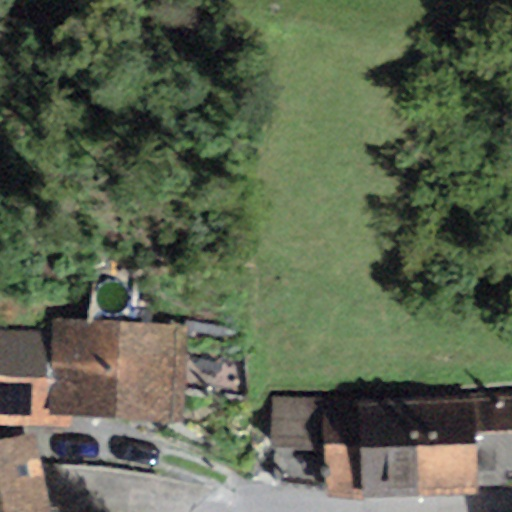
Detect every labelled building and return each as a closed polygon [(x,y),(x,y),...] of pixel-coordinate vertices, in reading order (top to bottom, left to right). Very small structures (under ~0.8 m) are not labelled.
[(186,329),(53,321),(52,334),(47,414),(71,415),(180,422),(186,329)] [(47,414),(52,334),(0,331),(0,440),(24,437),(24,425),(70,428),(71,415),(47,414)] [(319,403),(275,403),(276,477),(320,477),(320,410),(319,403)] [(511,407),(465,408),(467,470),(511,469),(511,407)] [(465,408),(402,409),(405,497),(468,496),(467,470),(465,408)] [(402,409),(320,410),(320,477),(319,495),(405,497),(402,409)] [(0,440),(0,511),(50,511),(36,434),(24,437),(0,440)]
